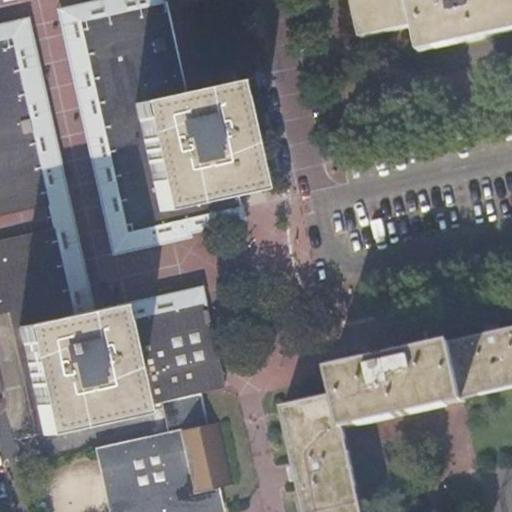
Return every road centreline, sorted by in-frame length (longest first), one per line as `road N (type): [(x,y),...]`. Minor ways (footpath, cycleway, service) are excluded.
road 1 (residential): [(317,194),(335,273),(511,232)]
road 2 (residential): [(511,149),(317,194)]
road 3 (residential): [(276,0),(317,194)]
